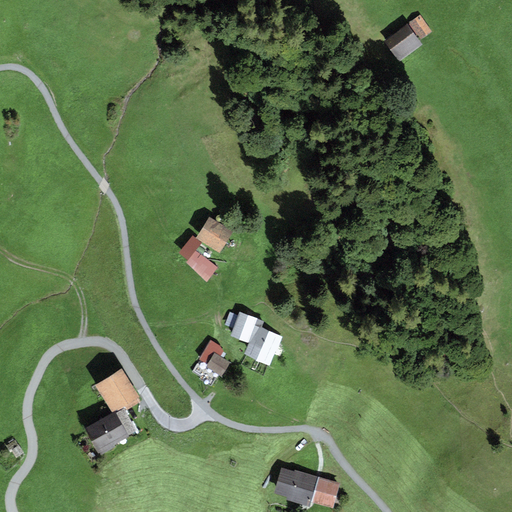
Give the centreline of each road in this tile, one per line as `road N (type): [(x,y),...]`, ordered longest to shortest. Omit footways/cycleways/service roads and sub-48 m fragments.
road 1 (track): [(204,408),(164,362),(141,319),(115,201),(40,86),(17,68),(0,67)]
road 2 (track): [(204,408),(188,422),(173,422),(113,347),(99,340),(70,345),(32,397),(35,450),(19,485),(19,511)]
road 3 (track): [(204,408),(247,428),(316,433),(382,511)]
road 4 (track): [(0,251),(74,283),(82,311),(77,343)]
road 5 (track): [(309,430),(253,401),(223,342)]
